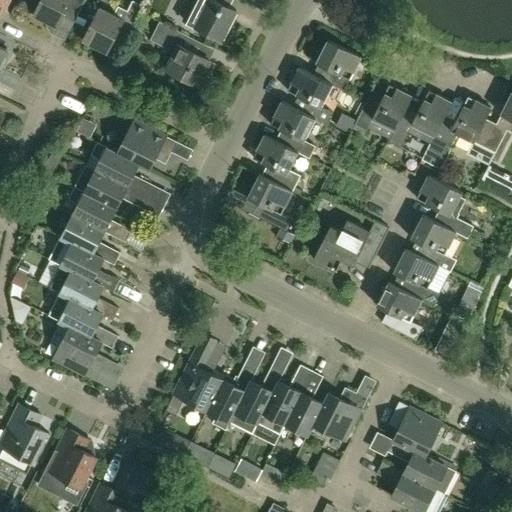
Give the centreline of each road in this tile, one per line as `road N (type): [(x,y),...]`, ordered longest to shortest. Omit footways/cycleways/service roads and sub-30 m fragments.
road 1 (residential): [(227,145),(71,65),(6,189),(12,230),(1,294),(13,369),(112,419),(199,247)]
road 2 (residential): [(298,5),(444,86),(468,83),(495,96)]
road 3 (residential): [(347,330),(423,168)]
road 4 (residential): [(347,330),(219,266),(199,247)]
road 5 (residential): [(227,145),(298,5)]
road 6 (residential): [(343,481),(404,358)]
road 7 (residential): [(511,412),(404,358)]
